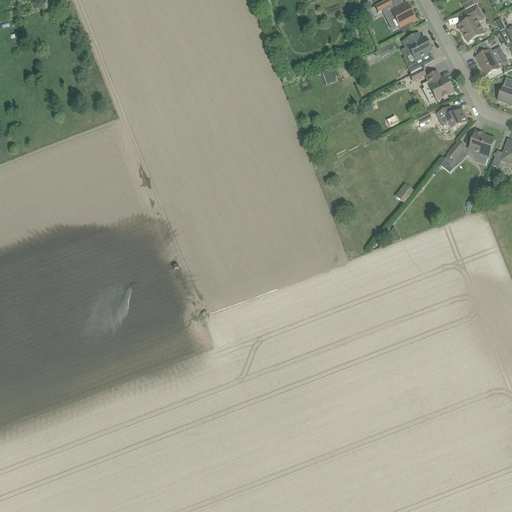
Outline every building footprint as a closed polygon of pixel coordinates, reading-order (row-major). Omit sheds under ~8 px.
[(389,0),(387,0),(375,7),(379,13),(393,6),(389,0)] [(461,2),(466,11),(476,6),(472,0),(465,0),(463,1),(461,2)] [(407,4),(391,13),(399,29),(400,28),(408,24),(416,20),(407,4)] [(466,24),(459,27),(468,43),(485,35),(478,22),(484,20),(478,8),(462,16),(466,24)] [(366,19),(373,15),(371,10),(363,13),(366,19)] [(408,25),(408,24),(400,28),(403,34),(411,30),(408,25)] [(511,44),(511,39),(508,31),(500,35),(506,48),(511,44)] [(425,38),(424,39),(422,40),(418,34),(402,43),(410,56),(412,55),(415,63),(427,57),(426,55),(432,52),(425,38)] [(378,51),(378,52),(381,56),(382,58),(390,54),(386,46),(378,50),(378,51)] [(500,47),(491,52),(491,51),(476,58),(480,66),(481,66),(486,77),(500,69),(509,64),(500,47)] [(426,76),(422,70),(410,76),(413,82),(426,76)] [(325,83),(335,80),(332,72),(322,76),(325,83)] [(441,80),(437,73),(426,78),(431,86),(429,87),(437,102),(453,93),(446,78),(441,80)] [(511,82),(506,80),(504,88),(498,102),(511,107),(511,82)] [(363,114),(374,111),(371,101),(360,104),(363,114)] [(469,122),(462,110),(452,115),(448,109),(437,115),(443,128),(449,125),(452,131),(469,122)] [(432,120),(428,113),(417,118),(421,126),(432,120)] [(395,117),(387,121),(390,127),(398,123),(395,117)] [(486,167),(489,159),(495,141),(484,137),(485,135),(477,132),(470,150),(474,152),(472,157),(479,159),(477,164),(486,167)] [(498,152),(492,166),(500,169),(502,161),(511,164),(511,142),(509,141),(504,154),(498,152)] [(448,156),(455,162),(466,148),(459,142),(448,156)] [(415,193),(410,189),(400,201),(405,206),(415,193)] [(380,248),(385,246),(392,244),(395,243),(394,241),(391,231),(388,234),(384,239),(383,241),(382,238),(378,242),(379,244),(380,248)]
